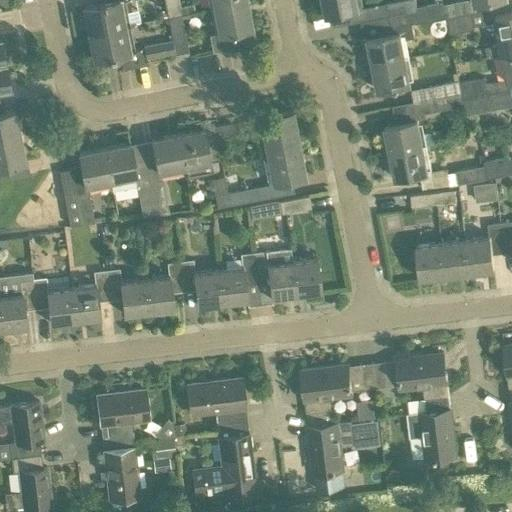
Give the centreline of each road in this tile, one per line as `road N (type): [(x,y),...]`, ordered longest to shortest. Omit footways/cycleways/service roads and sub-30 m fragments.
road 1 (residential): [(301,64),(274,78),(104,112),(82,108),(66,81),(48,0)]
road 2 (residential): [(372,322),(331,95),(301,64)]
road 3 (residential): [(61,360),(263,335)]
